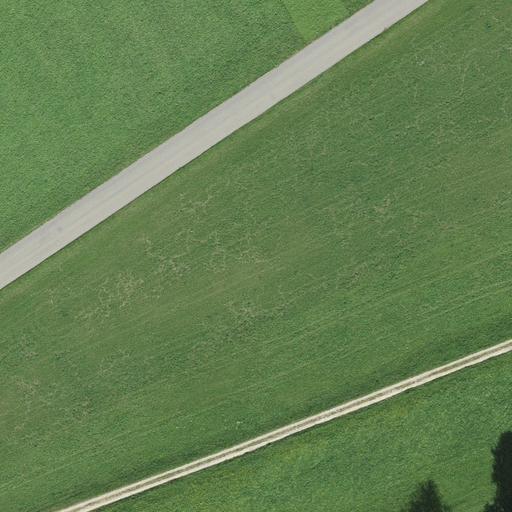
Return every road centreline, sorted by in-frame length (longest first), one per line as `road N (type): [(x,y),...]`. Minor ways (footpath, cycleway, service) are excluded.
road 1 (tertiary): [(401,0),(0,270)]
road 2 (track): [(511,342),(72,511)]
